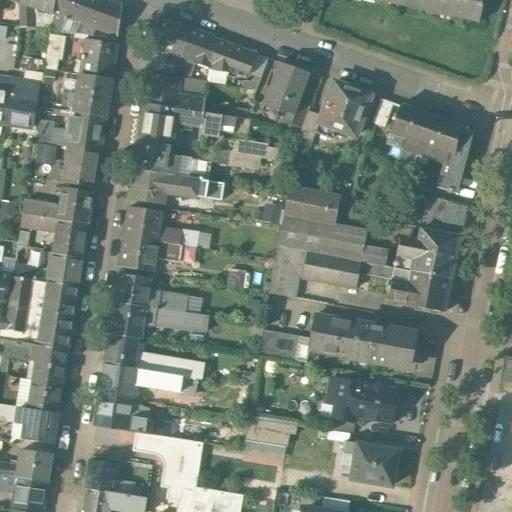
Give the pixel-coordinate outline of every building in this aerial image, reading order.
[(55,0),(19,0),(19,3),(31,8),(52,16),(53,14),(55,0)] [(87,0),(55,0),(53,14),(67,19),(80,23),(87,0)] [(122,6),(106,0),(87,0),(80,23),(117,36),(122,6)] [(481,0),(376,0),(425,10),(426,7),(452,13),(451,16),(477,22),(481,0)] [(19,3),(18,3),(18,4),(19,27),(35,28),(33,12),(32,12),(31,8),(19,3)] [(67,19),(53,14),(52,16),(49,35),(65,37),(69,24),(65,23),(67,19)] [(187,29),(159,19),(154,50),(169,55),(181,59),(187,29)] [(214,39),(187,29),(181,59),(195,63),(209,68),(214,39)] [(256,54),(214,39),(209,68),(209,70),(228,73),(229,66),(235,69),(235,71),(249,74),(256,54)] [(115,45),(86,41),(81,74),(110,79),(115,45)] [(181,59),(169,55),(165,65),(178,69),(181,59)] [(25,78),(44,77),(44,58),(25,58),(25,78)] [(195,63),(181,59),(178,69),(192,74),(195,63)] [(308,73),(278,62),(262,105),(282,112),(283,110),(293,114),(297,101),(308,73)] [(261,75),(255,73),(252,80),(243,80),(242,86),(257,88),(261,75)] [(110,79),(81,74),(78,94),(62,91),(60,106),(75,108),(75,111),(104,115),(110,79)] [(180,80),(150,75),(145,104),(176,108),(178,95),(180,80)] [(39,84),(12,80),(10,95),(6,123),(32,127),(39,84)] [(12,83),(0,81),(0,93),(10,95),(12,83)] [(370,96),(335,83),(319,123),(355,137),(360,124),(361,124),(362,122),(363,122),(366,112),(367,109),(366,108),(370,96)] [(0,93),(0,121),(6,123),(10,95),(0,93)] [(205,98),(178,95),(176,108),(203,112),(205,98)] [(214,100),(205,98),(203,112),(216,114),(223,115),(225,105),(217,104),(217,107),(214,106),(214,100)] [(310,106),(297,101),(293,114),(289,123),(302,128),(310,106)] [(176,108),(145,104),(141,134),(171,138),(174,123),(176,108)] [(429,116),(401,105),(391,133),(407,139),(420,144),(429,116)] [(203,112),(176,108),(174,123),(201,127),(203,112)] [(104,115),(75,111),(74,119),(69,118),(66,134),(71,135),(69,147),(98,151),(104,115)] [(216,114),(203,112),(201,127),(214,128),(216,114)] [(249,133),(250,117),(236,116),(235,132),(249,133)] [(467,130),(429,116),(420,144),(433,149),(429,160),(443,165),(435,189),(450,194),(467,130)] [(51,124),(36,122),(33,141),(48,144),(51,124)] [(232,137),(203,133),(201,146),(230,150),(232,137)] [(268,144),(232,137),(230,150),(231,151),(253,155),(266,157),(268,144)] [(420,144),(407,139),(398,161),(404,164),(412,167),(420,144)] [(170,146),(139,142),(135,169),(167,175),(188,178),(191,158),(191,157),(169,154),(170,146)] [(433,149),(420,144),(412,167),(425,171),(429,160),(433,149)] [(230,150),(201,146),(199,160),(229,164),(229,162),(231,151),(230,150)] [(98,151),(69,147),(66,170),(56,169),(54,179),(64,181),(64,182),(93,187),(98,151)] [(253,155),(231,151),(229,162),(252,166),(253,155)] [(210,167),(196,164),(194,158),(191,158),(188,178),(207,181),(210,167)] [(412,167),(404,164),(400,177),(408,180),(412,167)] [(167,175),(135,169),(130,199),(163,204),(165,191),(167,175)] [(188,178),(167,175),(165,191),(205,197),(207,181),(188,178)] [(92,194),(63,189),(60,207),(58,219),(88,224),(92,194)] [(340,198),(288,189),(278,246),(308,252),(361,263),(367,232),(335,226),(340,198)] [(60,207),(24,201),(22,213),(58,219),(60,207)] [(467,208),(448,203),(440,233),(460,238),(467,208)] [(161,213),(129,208),(125,237),(156,242),(159,227),(161,213)] [(58,219),(22,213),(20,226),(56,232),(58,219)] [(88,224),(58,219),(56,232),(53,248),(83,253),(88,224)] [(176,230),(159,227),(156,242),(174,244),(176,230)] [(460,238),(419,230),(410,273),(449,281),(460,238)] [(156,242),(125,237),(120,265),(152,270),(155,250),(156,242)] [(174,244),(156,242),(155,250),(165,252),(164,257),(190,262),(192,247),(174,244)] [(361,263),(308,252),(302,278),(356,290),(361,263)] [(82,258),(52,253),(50,271),(48,282),(77,287),(82,258)] [(0,272),(10,274),(11,267),(0,265),(0,272)] [(50,271),(24,267),(22,279),(43,282),(48,282),(50,271)] [(410,273),(393,269),(388,302),(443,314),(449,281),(410,273)] [(10,274),(0,272),(0,300),(6,301),(10,274)] [(150,279),(119,274),(114,302),(146,307),(149,292),(150,279)] [(22,279),(13,277),(6,319),(4,331),(24,334),(30,292),(41,293),(43,282),(22,279)] [(48,282),(43,282),(41,293),(46,294),(43,315),(72,320),(77,287),(48,282)] [(283,285),(272,283),(270,293),(281,295),(283,285)] [(187,297),(149,292),(146,307),(185,313),(187,297)] [(146,307),(114,302),(110,332),(141,337),(143,323),(146,307)] [(185,313),(146,307),(143,323),(206,332),(208,316),(185,313)] [(72,320),(43,315),(39,340),(29,338),(28,343),(38,344),(68,349),(72,320)] [(357,323),(316,316),(309,351),(350,359),(357,323)] [(411,333),(357,323),(350,359),(405,369),(411,333)] [(300,337),(264,331),(259,355),(295,362),(300,337)] [(28,343),(3,339),(1,355),(36,361),(38,344),(28,343)] [(136,343),(109,339),(105,363),(132,367),(135,354),(136,343)] [(68,349),(38,344),(36,361),(33,377),(62,382),(68,349)] [(180,362),(135,354),(132,367),(160,372),(178,375),(180,362)] [(511,359),(505,358),(499,383),(511,385),(511,359)] [(132,367),(105,363),(100,391),(132,396),(134,382),(136,368),(132,367)] [(160,372),(136,368),(134,382),(158,386),(160,372)] [(62,382),(33,377),(28,409),(57,413),(62,382)] [(361,384),(339,380),(335,399),(328,397),(326,404),(334,405),(331,420),(354,424),(355,418),(361,386),(361,384)] [(397,393),(361,386),(355,418),(391,424),(397,393)] [(131,402),(100,397),(95,424),(127,429),(131,402)] [(146,407),(131,402),(127,429),(169,437),(172,422),(145,417),(146,407)] [(16,407),(6,405),(4,418),(13,420),(16,407)] [(28,409),(16,407),(13,420),(26,421),(28,409)] [(57,413),(28,409),(26,421),(23,439),(53,443),(57,413)] [(249,416),(243,455),(287,461),(293,422),(249,416)] [(135,437),(112,434),(109,459),(132,462),(135,437)] [(396,453),(357,446),(356,447),(345,445),(340,472),(352,474),(351,481),(390,488),(396,453)] [(51,455),(21,451),(19,467),(17,478),(46,483),(51,455)] [(2,459),(0,458),(0,475),(17,478),(19,467),(2,465),(2,459)] [(117,466),(90,461),(85,489),(112,493),(117,466)] [(17,478),(0,475),(0,489),(15,492),(17,478)] [(46,483),(17,478),(15,492),(13,506),(42,510),(46,483)] [(238,511),(241,500),(229,498),(229,496),(194,489),(193,491),(181,488),(179,502),(181,502),(179,511),(238,511)] [(112,493),(85,489),(81,511),(110,511),(111,510),(114,494),(112,493)] [(144,511),(147,499),(114,494),(111,510),(124,511),(144,511)] [(347,511),(349,502),(323,498),(321,511),(347,511)]
